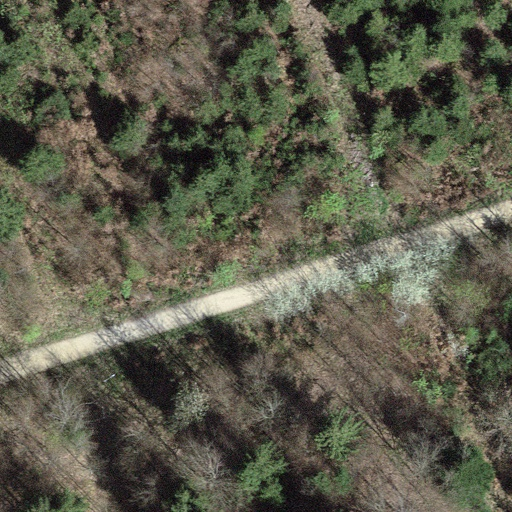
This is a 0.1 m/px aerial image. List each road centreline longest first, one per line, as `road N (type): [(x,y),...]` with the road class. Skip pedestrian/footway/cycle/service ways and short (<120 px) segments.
road 1 (track): [(382,251),(0,365)]
road 2 (track): [(382,251),(511,496)]
road 3 (track): [(511,208),(382,251)]
